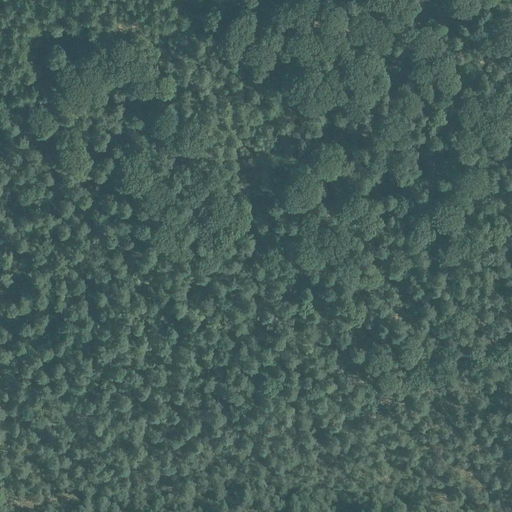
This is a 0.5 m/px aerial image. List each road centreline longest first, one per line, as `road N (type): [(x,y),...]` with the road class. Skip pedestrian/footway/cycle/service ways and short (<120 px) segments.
road 1 (track): [(511,322),(340,421),(24,511)]
road 2 (track): [(275,0),(458,288),(491,334),(511,342)]
